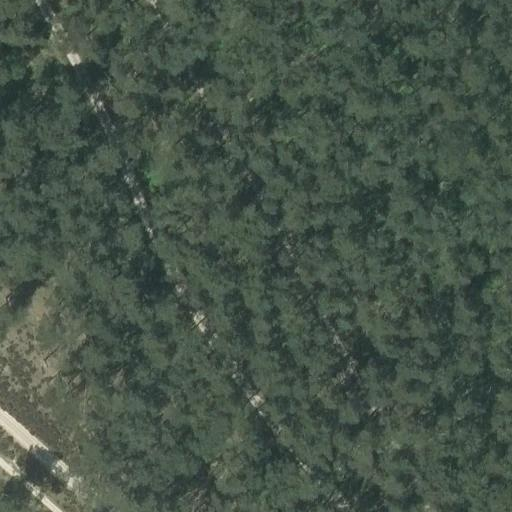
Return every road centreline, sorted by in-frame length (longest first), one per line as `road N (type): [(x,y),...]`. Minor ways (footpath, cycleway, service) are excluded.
road 1 (track): [(37,0),(111,141),(152,242),(331,511)]
road 2 (track): [(0,417),(109,511)]
